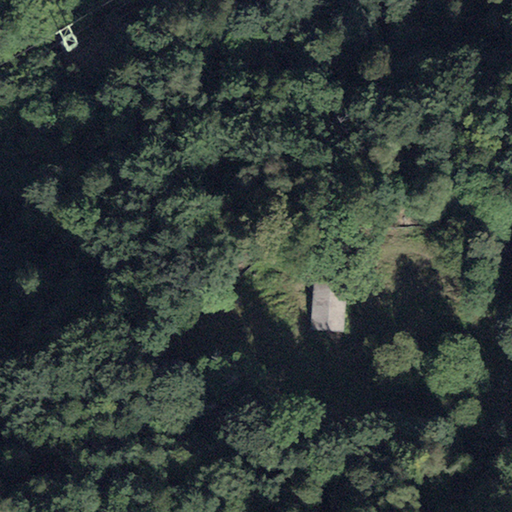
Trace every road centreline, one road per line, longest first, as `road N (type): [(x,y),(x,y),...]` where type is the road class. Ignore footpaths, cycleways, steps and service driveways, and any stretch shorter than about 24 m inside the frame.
road 1 (track): [(511,430),(389,428),(290,412),(246,414),(189,437),(144,441)]
road 2 (unclassified): [(144,441),(87,452),(40,492),(0,496)]
